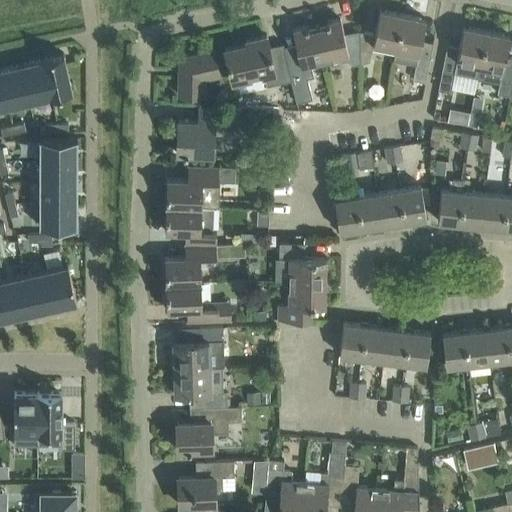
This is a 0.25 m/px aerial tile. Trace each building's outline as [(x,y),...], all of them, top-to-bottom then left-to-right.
[(396,48),(403,13),(379,8),(375,32),(359,29),(359,36),(360,63),(370,61),(374,43),(396,48)] [(425,81),(433,42),(421,39),(425,17),(403,13),(396,48),(394,59),(418,64),(415,79),(425,81)] [(360,63),(359,36),(345,39),(340,17),(326,20),(327,24),(319,26),(326,57),(339,54),(341,61),(351,59),(352,65),(360,63)] [(326,57),(319,26),(308,28),(307,24),(292,28),(297,50),(285,53),(292,82),(293,82),(296,94),(309,91),(305,73),(314,71),(312,59),(326,57)] [(478,76),(481,60),(487,29),(468,26),(467,32),(462,30),(459,47),(447,44),(438,89),(451,91),(455,71),(478,76)] [(508,94),(511,75),(511,56),(505,55),(508,40),(503,39),(504,33),(487,29),(481,60),(504,65),(501,79),(499,93),(508,94)] [(292,82),(285,53),(283,42),(269,45),(267,33),(246,38),(246,41),(224,46),(225,49),(214,51),(213,48),(179,56),(178,93),(204,94),(204,77),(232,74),(234,84),(267,77),(269,87),(292,82)] [(72,90),(63,52),(42,57),(50,94),(72,90)] [(50,94),(42,57),(40,57),(40,58),(20,62),(29,99),(50,94)] [(29,99),(20,62),(0,66),(0,72),(7,104),(29,99)] [(238,132),(240,106),(207,105),(207,119),(177,118),(176,152),(212,153),(213,138),(223,139),(223,131),(238,132)] [(471,111),(469,122),(477,124),(479,113),(471,111)] [(23,121),(12,124),(14,132),(26,129),(23,121)] [(56,122),(44,122),(44,130),(56,130),(56,122)] [(68,122),(56,122),(56,130),(68,130),(68,122)] [(12,124),(0,127),(3,135),(14,132),(12,124)] [(440,137),(442,127),(432,125),(430,135),(440,137)] [(466,149),(470,132),(463,131),(459,147),(466,149)] [(474,150),(477,134),(470,132),(466,149),(474,150)] [(77,158),(77,136),(39,136),(39,158),(68,158),(77,158)] [(509,155),(511,142),(511,140),(505,139),(502,154),(509,155)] [(402,158),(400,143),(392,145),(394,160),(402,158)] [(394,160),(392,145),(384,146),(387,161),(394,160)] [(360,165),(357,150),(349,151),(352,166),(360,165)] [(352,166),(349,151),(342,153),(344,168),(352,166)] [(77,180),(77,158),(68,158),(39,158),(39,180),(68,180),(77,180)] [(235,166),(220,165),(193,164),(192,178),(167,177),(166,202),(201,204),(218,205),(220,180),(234,180),(235,166)] [(77,202),(77,180),(68,180),(39,180),(39,202),(68,202),(77,202)] [(421,184),(399,188),(404,219),(426,216),(421,184)] [(404,219),(399,188),(378,191),(383,223),(404,219)] [(15,202),(12,190),(5,192),(7,203),(15,202)] [(459,221),(462,192),(440,190),(437,219),(459,221)] [(383,223),(378,191),(356,194),(361,226),(383,223)] [(481,224),(484,193),(462,192),(459,221),(481,224)] [(503,226),(506,195),(484,193),(481,224),(503,226)] [(361,226),(356,194),(334,198),(339,230),(361,226)] [(511,195),(506,195),(503,226),(511,226),(511,195)] [(18,213),(15,202),(7,203),(10,215),(18,213)] [(77,224),(77,202),(68,202),(39,202),(39,224),(77,224)] [(200,228),(201,204),(166,202),(165,230),(190,231),(190,244),(217,243),(217,229),(200,228)] [(268,223),(269,208),(257,207),(256,223),(268,223)] [(40,232),(28,232),(28,240),(40,240),(40,232)] [(52,232),(40,232),(40,240),(52,240),(52,232)] [(279,242),(279,257),(293,257),(292,281),(325,282),(325,257),(304,256),(305,242),(279,242)] [(217,255),(217,243),(190,244),(190,254),(165,255),(165,280),(200,280),(200,256),(217,255)] [(76,300),(68,262),(47,267),(56,304),(76,300)] [(56,304),(47,267),(26,272),(35,309),(56,304)] [(35,309),(26,272),(5,277),(13,314),(35,309)] [(0,317),(13,314),(5,277),(0,277),(0,317)] [(201,305),(200,280),(165,280),(166,308),(192,307),(192,320),(230,319),(230,305),(201,305)] [(325,305),(325,282),(292,281),(291,303),(278,303),(278,318),(303,318),(310,318),(310,304),(325,305)] [(265,308),(253,309),(253,318),(266,318),(265,308)] [(361,355),(365,323),(343,320),(339,353),(361,355)] [(383,358),(386,326),(365,323),(361,355),(383,358)] [(511,357),(507,324),(486,327),(489,359),(511,357)] [(223,350),(223,325),(200,326),(200,339),(173,340),(174,367),(210,367),(210,351),(223,350)] [(404,361),(408,328),(386,326),(383,358),(404,361)] [(489,359),(486,327),(464,329),(468,362),(489,359)] [(430,331),(408,328),(404,361),(426,363),(430,331)] [(468,362),(464,329),(442,332),(446,365),(468,362)] [(222,366),(210,367),(174,367),(175,392),(202,391),(202,405),(228,405),(228,389),(223,389),(222,366)] [(356,396),(358,381),(350,380),(349,395),(356,396)] [(366,381),(358,381),(356,396),(365,397),(366,381)] [(400,399),(402,384),(393,384),(392,399),(400,399)] [(409,385),(402,384),(400,399),(408,400),(409,385)] [(37,431),(37,390),(14,390),(14,443),(37,443),(37,431)] [(61,421),(61,390),(37,390),(37,431),(37,443),(61,443),(61,447),(75,447),(75,421),(61,421)] [(228,405),(202,405),(199,405),(200,419),(176,420),(177,448),(212,447),(212,433),(229,432),(228,422),(242,422),(242,405),(228,405)] [(484,420),(477,421),(479,434),(487,432),(484,420)] [(479,434),(477,421),(469,423),(472,435),(479,434)] [(419,511),(417,445),(407,445),(404,478),(394,477),(393,487),(381,486),(378,511),(401,511),(402,511),(417,511),(419,511)] [(84,462),(84,452),(72,452),(72,462),(84,462)] [(268,465),(265,491),(279,493),(277,511),(302,511),(305,478),(291,477),(292,468),(283,468),(284,459),(268,457),(268,465)] [(204,474),(178,475),(179,503),(215,502),(215,488),(234,487),(233,458),(203,459),(204,474)] [(378,511),(381,486),(357,484),(359,464),(345,462),(344,472),(342,498),(355,499),(353,511),(378,511)] [(342,498),(344,472),(319,469),(318,479),(305,478),(302,511),(326,511),(327,497),(342,498)] [(75,511),(76,489),(35,489),(34,511),(75,511)] [(509,511),(507,501),(495,504),(482,507),(483,511),(509,511)]
